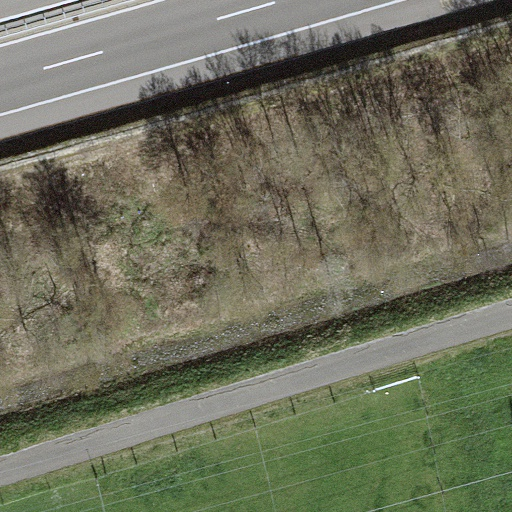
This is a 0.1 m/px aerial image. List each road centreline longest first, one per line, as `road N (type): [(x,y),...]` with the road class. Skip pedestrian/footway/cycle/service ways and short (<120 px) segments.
road 1 (track): [(0,467),(511,313)]
road 2 (motorway): [(0,79),(280,0)]
